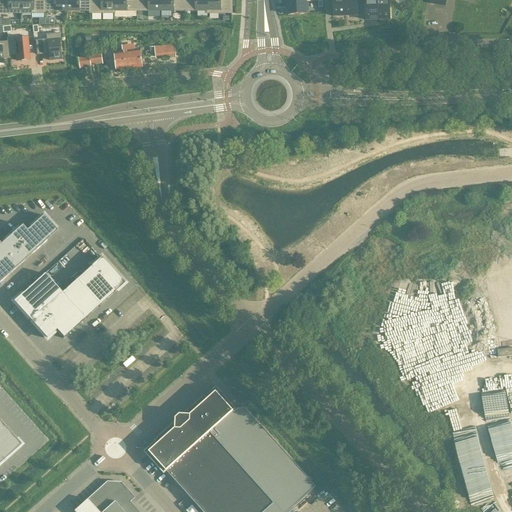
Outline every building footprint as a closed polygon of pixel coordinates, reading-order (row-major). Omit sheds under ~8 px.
[(0,0),(0,13),(20,13),(19,0),(0,0)] [(19,0),(20,13),(44,13),(44,11),(43,11),(43,0),(19,0)] [(43,0),(43,11),(44,11),(67,11),(66,0),(43,0)] [(66,0),(67,11),(90,11),(90,0),(66,0)] [(90,0),(90,11),(90,13),(114,13),(114,11),(113,0),(90,0)] [(113,0),(114,11),(137,11),(137,0),(113,0)] [(137,0),(137,11),(161,11),(160,0),(137,0)] [(160,0),(161,11),(184,11),(184,0),(160,0)] [(184,0),(184,11),(207,11),(208,11),(208,0),(184,0)] [(207,11),(207,13),(231,13),(231,0),(208,0),(208,11),(207,11)] [(332,0),(333,17),(345,16),(344,0),(332,0)] [(344,0),(345,16),(357,16),(356,0),(344,0)] [(378,20),(377,0),(365,0),(366,20),(378,20)] [(377,0),(378,20),(390,20),(389,0),(377,0)] [(287,4),(288,15),(309,14),(308,2),(306,2),(287,4)] [(47,36),(47,40),(36,41),(37,55),(48,54),(49,61),(62,59),(60,34),(47,36)] [(27,37),(7,39),(7,42),(8,42),(9,56),(16,55),(16,61),(29,60),(27,37)] [(7,42),(0,42),(0,65),(3,65),(3,59),(10,59),(9,56),(8,42),(7,42)] [(127,46),(130,69),(143,67),(140,50),(135,50),(135,45),(127,46)] [(175,45),(149,48),(150,58),(156,58),(156,60),(176,58),(175,45)] [(130,69),(127,46),(124,47),(124,52),(115,53),(117,70),(130,69)] [(88,57),(78,58),(80,69),(91,68),(91,66),(102,64),(101,54),(88,56),(88,57)] [(26,231),(21,226),(0,245),(0,244),(0,282),(57,232),(43,216),(26,231)] [(63,338),(124,283),(100,257),(61,293),(43,273),(12,302),(46,339),(56,330),(63,338)] [(511,348),(502,350),(497,351),(498,358),(511,356),(511,348)] [(155,442),(144,452),(164,474),(166,472),(202,511),(288,511),(316,487),(246,410),(238,410),(237,411),(216,387),(205,397),(204,397),(187,412),(179,411),(174,416),(174,424),(155,441),(155,442)] [(481,395),(460,397),(467,465),(486,463),(487,478),(492,477),(493,482),(499,492),(499,491),(503,498),(506,498),(511,493),(511,444),(509,445),(504,448),(499,392),(491,397),(483,398),(481,395)] [(0,422),(0,463),(21,445),(0,422)] [(276,434),(265,422),(262,424),(273,437),(276,434)] [(106,482),(73,511),(138,511),(130,502),(134,498),(120,483),(106,482)]
